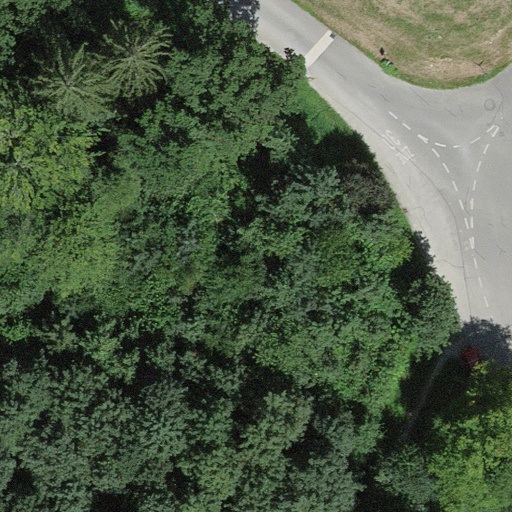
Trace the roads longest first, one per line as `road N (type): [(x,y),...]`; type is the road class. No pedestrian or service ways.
road 1 (unclassified): [(465,178),(349,74),(250,0)]
road 2 (residential): [(511,344),(491,292),(465,178)]
